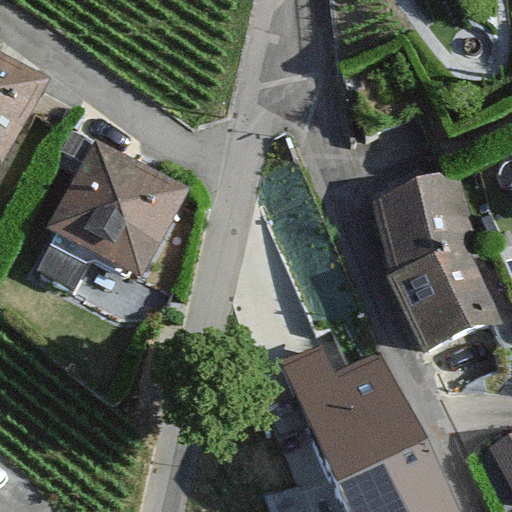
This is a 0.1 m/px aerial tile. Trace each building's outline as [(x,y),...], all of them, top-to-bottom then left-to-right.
[(0,173),(37,98),(0,79),(0,173)] [(177,202),(96,161),(51,249),(132,290),(177,202)] [(446,186),(382,219),(396,291),(431,362),(495,326),(478,276),(446,186)] [(453,511),(382,368),(340,388),(329,365),(287,385),(349,511),(453,511)] [(511,457),(500,464),(511,485),(511,457)]
